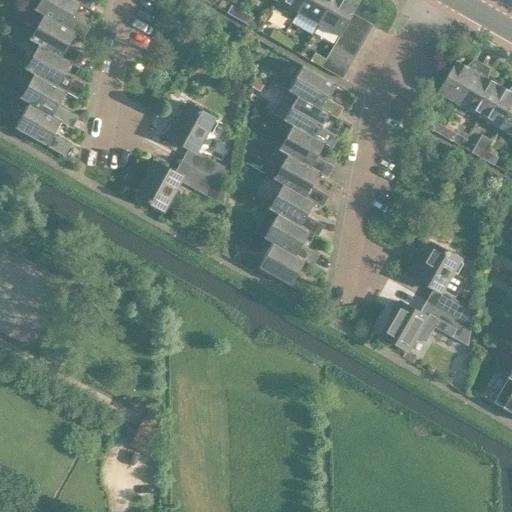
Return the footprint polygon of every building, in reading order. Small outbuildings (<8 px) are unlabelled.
[(70,18),(78,4),(70,0),(37,0),(33,7),(25,2),(23,5),(40,15),(73,34),(81,39),(88,28),(70,18)] [(70,0),(78,4),(86,9),(91,0),(70,0)] [(275,0),(275,1),(295,13),(302,0),(275,0)] [(302,0),(295,13),(316,25),(329,0),(302,0)] [(329,0),(316,25),(337,37),(338,37),(344,26),(351,14),(359,0),(329,0)] [(230,7),(226,14),(236,20),(240,12),(230,7)] [(252,19),(240,12),(236,20),(248,27),(252,19)] [(351,14),(344,26),(364,38),(371,26),(351,14)] [(29,36),(19,31),(17,35),(36,45),(68,64),(77,69),(83,57),(65,47),(73,34),(40,15),(29,36)] [(358,48),(364,38),(344,26),(338,37),(358,48)] [(272,31),(267,38),(277,44),(282,36),(272,31)] [(294,43),(282,36),(277,44),(289,51),(294,43)] [(358,48),(338,37),(337,37),(332,46),(353,58),(358,48)] [(61,77),(68,64),(36,45),(24,66),(15,61),(13,65),(31,76),(64,94),(75,100),(83,86),(72,80),(71,83),(61,77)] [(346,69),(353,58),(332,46),(326,57),(346,69)] [(320,68),(324,60),(313,54),(309,62),(320,68)] [(326,57),(324,60),(320,68),(341,80),(346,69),(326,57)] [(453,61),(435,93),(456,105),(479,65),(470,60),(463,67),(453,61)] [(487,70),(479,65),(456,105),(477,117),(495,85),(484,80),(487,70)] [(326,99),(334,85),(301,67),(289,88),(280,83),(278,86),(286,91),(295,96),(328,115),(337,120),(343,109),(326,99)] [(20,95),(11,90),(8,94),(26,104),(59,123),(67,127),(73,116),(57,107),(64,94),(31,76),(20,95)] [(511,84),(505,91),(495,85),(477,117),(498,129),(511,104),(511,84)] [(286,91),(272,116),(291,126),(323,145),(331,150),(338,138),(321,128),(328,115),(295,96),(286,91)] [(248,97),(248,101),(255,106),(257,102),(248,97)] [(52,136),(59,123),(26,104),(15,125),(6,120),(3,124),(62,157),(68,146),(52,136)] [(511,104),(498,129),(511,136),(511,104)] [(214,121),(185,105),(167,138),(187,149),(180,162),(225,187),(227,171),(195,153),(214,121)] [(439,136),(443,128),(433,122),(428,130),(439,136)] [(316,158),(323,145),(291,126),(279,147),(270,141),(267,145),(286,156),(318,174),(326,179),(332,168),(316,158)] [(455,135),(443,128),(439,136),(450,143),(455,135)] [(474,146),(470,154),(480,160),(485,152),(474,146)] [(497,159),(485,152),(480,160),(492,166),(497,159)] [(280,185),(313,204),(320,208),(327,197),(311,187),(318,174),(286,156),(274,176),(266,171),(263,176),(280,185)] [(222,206),(225,187),(180,162),(173,174),(153,163),(134,196),(163,212),(179,182),(222,206)] [(305,217),(313,204),(280,185),(269,205),(260,200),(258,204),(266,209),(308,233),(316,237),(322,226),(305,217)] [(301,246),(308,233),(266,209),(252,233),(270,243),(303,262),(311,267),(318,256),(301,246)] [(295,276),(303,262),(270,243),(259,264),(251,259),(248,263),(306,296),(312,286),(295,276)] [(431,245),(412,279),(432,290),(425,302),(470,328),(473,312),(450,299),(462,278),(452,272),(458,261),(431,245)] [(225,248),(220,255),(230,261),(235,253),(225,248)] [(466,347),(470,328),(425,302),(419,314),(398,303),(379,337),(406,352),(423,322),(466,347)] [(511,344),(505,341),(503,345),(511,350),(511,344)] [(511,368),(508,375),(500,370),(498,374),(507,379),(511,381),(511,368)] [(511,381),(507,379),(496,399),(494,399),(492,403),(511,415),(511,381)] [(91,428),(101,433),(104,426),(94,422),(91,428)] [(128,448),(146,457),(153,444),(135,435),(128,448)]
